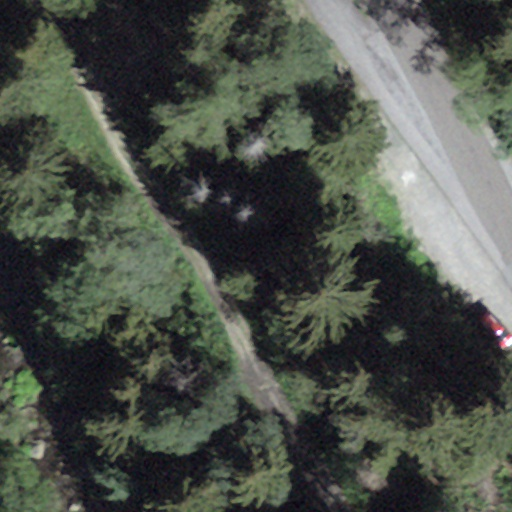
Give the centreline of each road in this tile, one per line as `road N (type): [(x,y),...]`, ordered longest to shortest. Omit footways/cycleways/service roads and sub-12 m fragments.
road 1 (track): [(34,0),(118,155),(196,266),(340,511)]
road 2 (unclassified): [(511,239),(380,0)]
